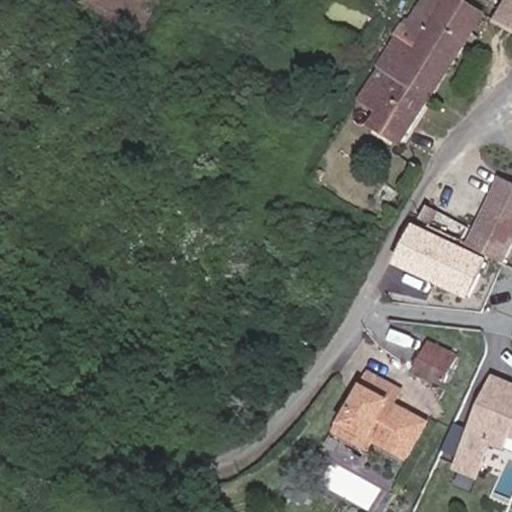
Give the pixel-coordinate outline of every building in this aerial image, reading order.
[(423,0),(380,72),(428,104),(487,19),(453,0),(423,0)] [(510,16),(511,11),(511,9),(496,0),(493,7),(510,16)] [(511,0),(496,0),(511,9),(511,0)] [(399,148),(428,104),(380,72),(363,103),(382,115),(372,130),(399,148)] [(511,184),(501,180),(485,214),(511,226),(511,184)] [(511,226),(485,214),(470,247),(486,255),(504,265),(511,246),(511,226)] [(420,225),(405,255),(447,276),(464,244),(432,231),(420,225)] [(470,247),(464,244),(447,276),(470,289),(486,255),(470,247)] [(440,386),(456,357),(429,343),(414,372),(440,386)] [(511,383),(490,374),(452,469),(476,478),(493,433),(511,440),(511,383)] [(337,424),(369,444),(402,464),(427,423),(393,402),(397,395),(367,379),(337,424)] [(369,444),(337,424),(331,435),(364,454),(369,444)]
